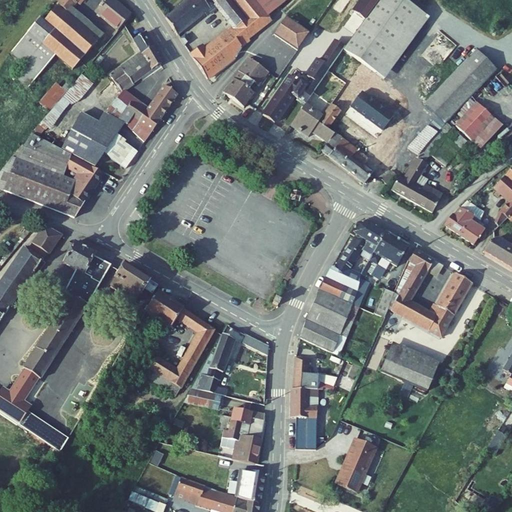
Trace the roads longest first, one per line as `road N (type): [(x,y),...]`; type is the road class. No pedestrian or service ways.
road 1 (residential): [(283,337),(105,240)]
road 2 (tertiary): [(353,194),(238,128),(198,90)]
road 3 (tertiary): [(511,285),(353,194)]
road 4 (residential): [(105,240),(198,90)]
road 5 (tertiary): [(283,337),(273,511)]
road 6 (tertiary): [(353,194),(283,337)]
